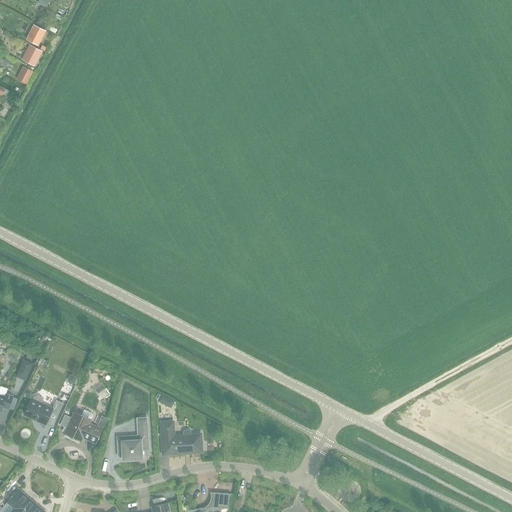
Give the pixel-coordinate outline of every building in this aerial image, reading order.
[(37,28),(29,43),(37,47),(45,32),(37,28)] [(29,45),(22,59),(34,66),(42,52),(29,45)] [(25,68),(18,82),(25,85),(33,72),(25,68)] [(22,359),(15,376),(25,380),(32,363),(22,359)] [(70,374),(68,378),(69,382),(74,384),(77,377),(70,374)] [(162,393),(159,398),(165,401),(168,396),(162,393)] [(0,410),(0,411),(2,406),(8,408),(12,397),(5,394),(4,397),(0,395),(0,410)] [(31,399),(24,414),(45,424),(46,423),(53,426),(57,416),(63,403),(56,400),(52,408),(42,404),(43,401),(42,397),(37,395),(34,396),(32,400),(31,399)] [(65,414),(60,424),(67,427),(65,433),(81,441),(83,437),(88,439),(87,439),(95,443),(102,429),(89,423),(91,420),(74,412),(72,417),(65,414)] [(124,455),(124,459),(141,458),(140,449),(147,448),(146,417),(138,417),(139,437),(118,438),(119,455),(124,455)] [(168,443),(169,454),(202,452),(201,438),(197,434),(191,435),(191,431),(188,430),(185,430),(183,432),(183,435),(174,436),(173,422),(161,422),(162,444),(168,443)] [(14,508),(10,511),(44,511),(18,489),(7,502),(14,508)] [(194,509),(188,510),(188,511),(220,511),(221,509),(227,508),(230,494),(231,494),(214,493),(215,493),(212,509),(202,510),(202,508),(194,509)] [(169,511),(167,503),(152,507),(152,511),(169,511)]
